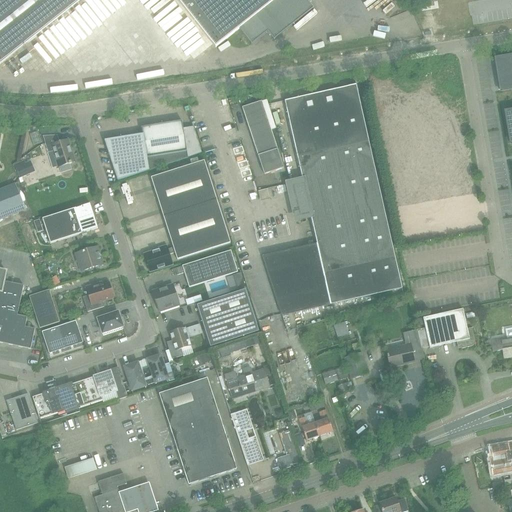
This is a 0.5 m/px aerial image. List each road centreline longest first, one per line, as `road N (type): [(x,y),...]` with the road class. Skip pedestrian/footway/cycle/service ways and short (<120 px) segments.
road 1 (unclassified): [(80,111),(462,47)]
road 2 (unclassified): [(0,369),(30,372),(143,338),(80,111)]
road 3 (unknown): [(0,83),(82,86),(239,57),(284,44),(352,0)]
road 4 (unclassified): [(511,281),(500,275),(462,47)]
road 5 (secondary): [(238,511),(459,429)]
road 6 (residential): [(286,511),(466,446)]
road 7 (unknown): [(239,216),(290,393)]
road 8 (unknown): [(203,94),(239,216)]
